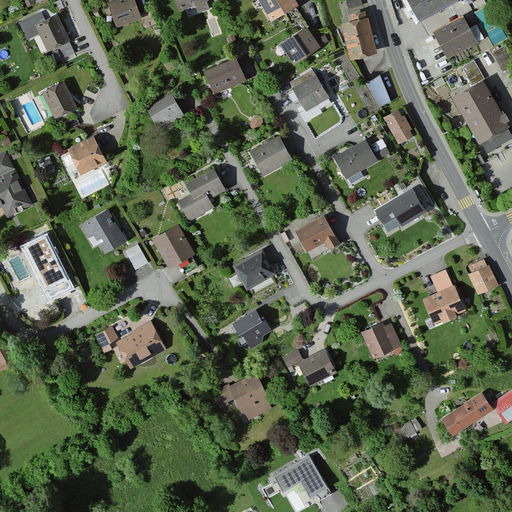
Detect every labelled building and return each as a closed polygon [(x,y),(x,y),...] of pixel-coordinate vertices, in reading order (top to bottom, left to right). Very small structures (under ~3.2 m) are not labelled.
[(132,0),(115,0),(107,3),(116,28),(140,19),(132,0)] [(205,0),(174,0),(178,12),(193,6),(196,13),(208,9),(205,0)] [(293,0),(260,0),(258,1),(270,21),(296,5),(293,0)] [(408,0),(418,19),(453,0),(408,0)] [(349,57),(376,51),(366,10),(351,14),(353,21),(341,24),(349,57)] [(47,51),(68,40),(56,16),(44,22),(39,12),(18,23),(27,40),(39,34),(47,51)] [(462,16),(432,31),(447,59),(477,43),(462,16)] [(306,28),(279,46),(293,66),(320,47),(306,28)] [(235,59),(205,71),(214,94),(245,81),(235,59)] [(315,74),(292,88),(305,111),(329,98),(315,74)] [(380,105),(392,99),(381,74),(368,80),(380,105)] [(483,80),(451,97),(477,145),(508,129),(483,80)] [(76,109),(63,83),(40,93),(53,120),(76,109)] [(170,95),(146,109),(158,130),(183,116),(170,95)] [(413,135),(398,110),(384,118),(398,143),(413,135)] [(278,137),(250,153),(262,177),(287,163),(285,160),(290,158),(278,137)] [(80,176),(104,163),(91,138),(67,151),(80,176)] [(380,158),(391,151),(382,138),(372,145),(380,158)] [(364,141),(333,159),(345,180),(376,161),(364,141)] [(29,206),(5,153),(0,155),(0,207),(0,208),(5,218),(29,206)] [(213,170),(186,184),(191,195),(178,202),(189,222),(213,209),(207,198),(223,190),(213,170)] [(425,213),(412,190),(374,212),(382,226),(396,218),(401,227),(425,213)] [(106,211),(81,226),(88,239),(93,236),(104,254),(125,242),(106,211)] [(323,217),(295,232),(306,252),(324,242),(327,249),(338,243),(323,217)] [(177,225),(152,239),(169,269),(193,255),(177,225)] [(47,235),(22,247),(47,300),(73,288),(47,235)] [(136,246),(124,253),(135,270),(147,263),(136,246)] [(261,251),(232,267),(246,291),(275,275),(261,251)] [(472,274),(468,275),(477,294),(497,285),(488,267),(487,268),(483,260),(469,267),(472,274)] [(437,294),(422,301),(434,326),(465,312),(446,270),(430,278),(437,294)] [(256,311),(233,325),(250,351),(263,343),(261,339),(270,333),(256,311)] [(389,322),(364,334),(375,359),(400,347),(389,322)] [(130,370),(164,352),(149,323),(130,333),(132,337),(116,345),(130,370)] [(118,340),(111,329),(95,338),(104,354),(110,350),(107,346),(118,340)] [(0,373),(13,366),(0,340),(0,373)] [(297,352),(283,358),(287,369),(302,362),(297,352)] [(310,386),(335,374),(325,353),(300,365),(310,386)] [(265,393),(254,373),(229,387),(236,401),(242,413),(245,412),(249,419),(270,408),(263,395),(265,393)] [(220,409),(236,401),(229,387),(228,385),(212,393),(220,409)] [(505,424),(511,419),(511,391),(492,404),(505,424)] [(492,409),(482,393),(442,419),(453,435),(492,409)] [(309,454),(272,476),(281,492),(300,481),(310,498),(328,488),(309,454)]
